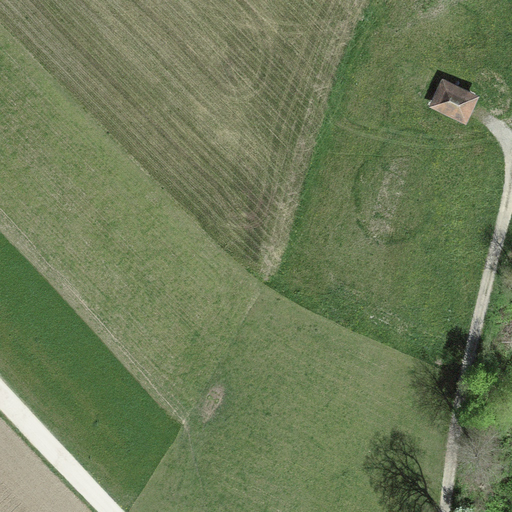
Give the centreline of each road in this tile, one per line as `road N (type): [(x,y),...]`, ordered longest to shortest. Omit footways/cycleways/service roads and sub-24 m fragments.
road 1 (track): [(504,231),(478,368),(467,511)]
road 2 (track): [(0,396),(108,511)]
road 3 (track): [(482,115),(503,143),(504,231)]
